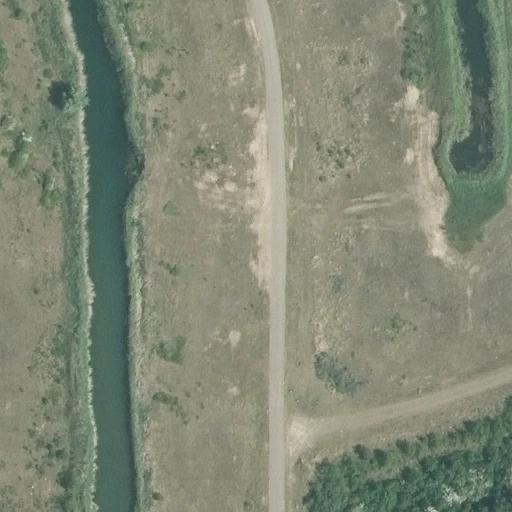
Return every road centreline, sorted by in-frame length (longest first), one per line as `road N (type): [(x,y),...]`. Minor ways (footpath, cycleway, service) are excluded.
road 1 (unclassified): [(281,511),(274,186),(255,0)]
road 2 (track): [(284,470),(319,441),(511,374)]
